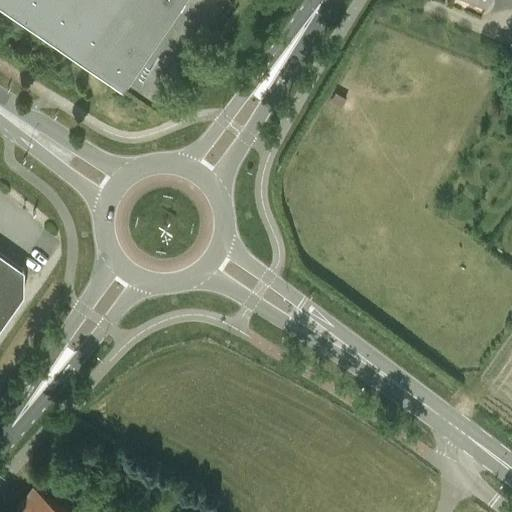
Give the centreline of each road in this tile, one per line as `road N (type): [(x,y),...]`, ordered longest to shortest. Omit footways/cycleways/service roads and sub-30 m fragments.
road 1 (secondary): [(218,258),(481,446)]
road 2 (secondary): [(0,450),(130,274)]
road 3 (secondary): [(204,176),(322,0)]
road 4 (unclassified): [(115,190),(0,110)]
